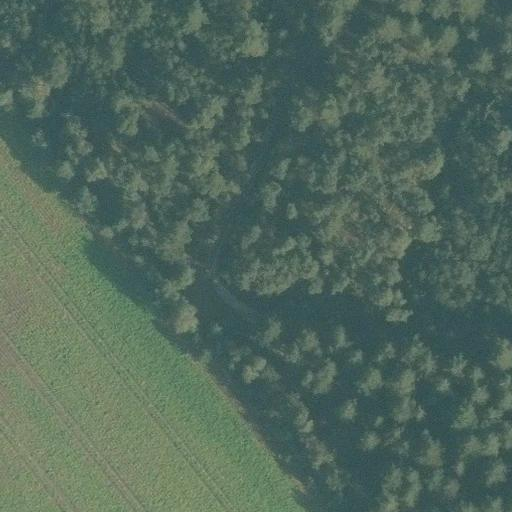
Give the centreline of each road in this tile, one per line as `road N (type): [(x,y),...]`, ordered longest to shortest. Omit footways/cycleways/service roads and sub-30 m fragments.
road 1 (track): [(313,0),(204,268),(199,307)]
road 2 (track): [(511,342),(199,307)]
road 3 (track): [(199,307),(202,325),(353,511)]
